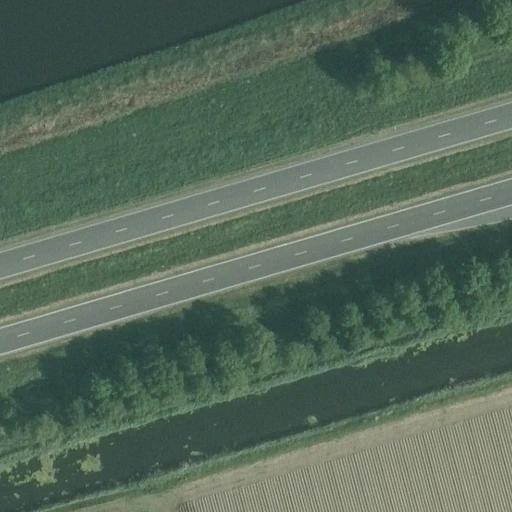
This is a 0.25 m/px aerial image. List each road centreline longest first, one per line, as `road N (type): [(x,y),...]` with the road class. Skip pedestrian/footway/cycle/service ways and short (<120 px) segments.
road 1 (trunk): [(511,128),(0,279)]
road 2 (trunk): [(0,348),(511,198)]
